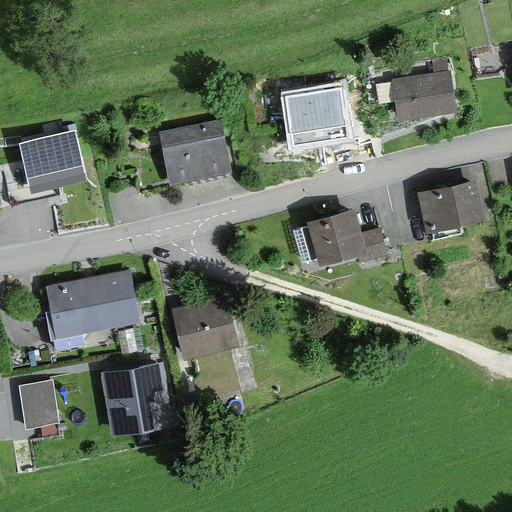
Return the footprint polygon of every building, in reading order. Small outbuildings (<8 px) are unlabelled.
[(432,70),(446,68),(444,58),(430,60),(432,70)] [(397,116),(453,107),(447,73),(378,84),(375,88),(377,103),(395,100),(397,116)] [(262,98),(280,95),(278,82),(260,83),(262,98)] [(290,137),(346,128),(341,94),(285,102),(290,137)] [(137,186),(228,168),(218,121),(159,133),(162,146),(130,152),(137,186)] [(74,134),(22,146),(33,192),(84,181),(74,134)] [(361,156),(373,153),(371,140),(357,143),(361,156)] [(477,215),(470,183),(421,194),(431,240),(461,233),(458,219),(477,215)] [(384,253),(377,229),(356,235),(350,212),(311,223),(320,258),(356,248),(360,260),(384,253)] [(46,288),(51,311),(63,309),(67,328),(51,331),(55,348),(81,343),(78,328),(136,317),(128,273),(46,288)] [(222,300),(175,311),(183,343),(178,344),(180,351),(185,350),(185,352),(232,340),(222,300)] [(135,351),(150,348),(146,326),(131,328),(135,351)] [(163,357),(103,367),(113,426),(172,416),(163,357)]
